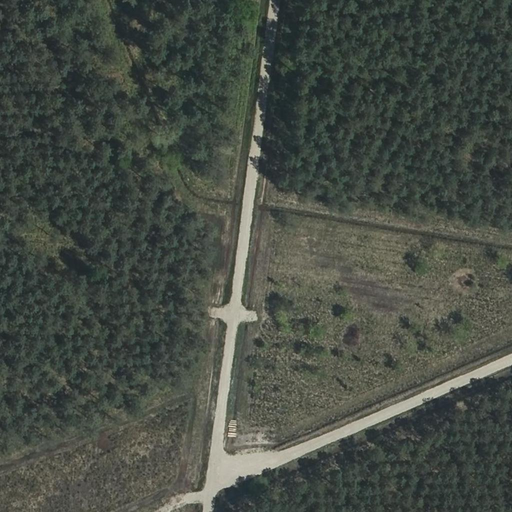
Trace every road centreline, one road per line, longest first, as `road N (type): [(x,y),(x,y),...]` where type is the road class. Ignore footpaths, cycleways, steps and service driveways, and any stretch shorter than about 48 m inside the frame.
road 1 (track): [(211,511),(278,0)]
road 2 (track): [(167,511),(511,368)]
